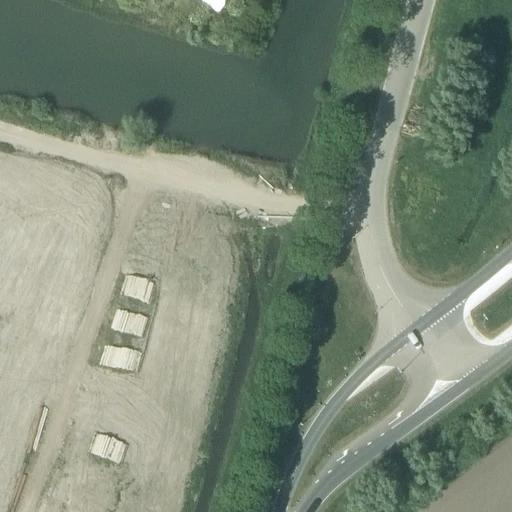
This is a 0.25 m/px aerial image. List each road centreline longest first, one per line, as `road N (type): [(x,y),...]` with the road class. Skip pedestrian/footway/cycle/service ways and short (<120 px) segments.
road 1 (residential): [(134,169),(28,511)]
road 2 (residential): [(371,201),(313,211),(134,169)]
road 3 (primary): [(417,331),(332,407),(309,440),(283,511)]
road 4 (primary): [(299,511),(337,473),(463,382)]
road 5 (unclassified): [(421,0),(371,201)]
road 6 (unclassified): [(371,201),(384,263),(417,331)]
road 7 (residential): [(134,169),(0,137)]
road 8 (primary): [(511,256),(417,331)]
